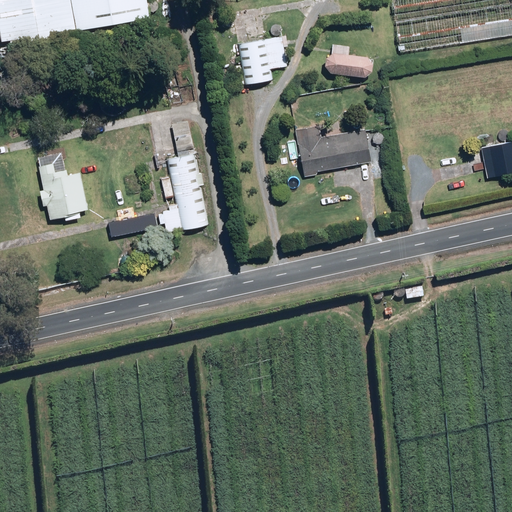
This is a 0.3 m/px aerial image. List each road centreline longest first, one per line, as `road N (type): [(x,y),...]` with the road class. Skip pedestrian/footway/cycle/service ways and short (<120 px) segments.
road 1 (unclassified): [(0,337),(511,224)]
road 2 (unknown): [(274,277),(259,117),(319,0)]
road 3 (unknown): [(230,286),(179,0)]
